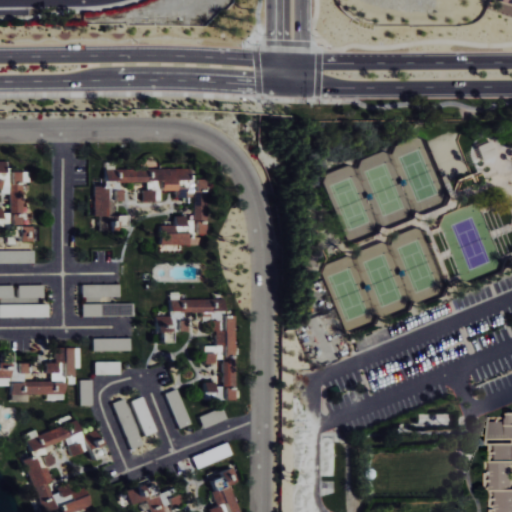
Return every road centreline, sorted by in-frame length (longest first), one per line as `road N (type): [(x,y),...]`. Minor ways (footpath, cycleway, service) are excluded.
road 1 (residential): [(174,131),(236,163),(253,197),(263,274),(261,511)]
road 2 (residential): [(263,420),(177,452),(145,375),(99,393),(125,472),(177,452)]
road 3 (secondary): [(0,81),(258,85)]
road 4 (secondary): [(255,60),(0,56)]
road 5 (residential): [(60,133),(63,273),(0,275)]
road 6 (secondary): [(511,61),(321,63)]
road 7 (secondary): [(322,87),(511,85)]
road 8 (residential): [(0,133),(174,131)]
road 9 (residential): [(0,329),(64,329),(63,273)]
